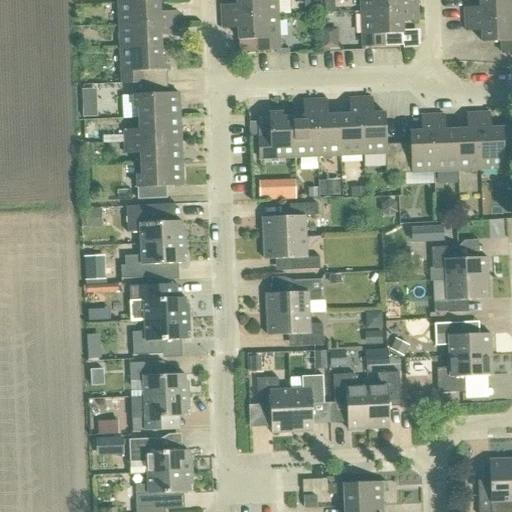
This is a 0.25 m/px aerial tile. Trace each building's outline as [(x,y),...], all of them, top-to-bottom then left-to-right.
[(236,0),(236,5),(221,6),(221,18),(278,15),(276,0),(236,0)] [(320,0),(320,12),(334,11),(333,0),(320,0)] [(359,0),(360,12),(417,10),(416,0),(359,0)] [(511,0),(479,0),(480,8),(464,9),(464,20),(511,18),(511,0)] [(158,2),(118,4),(119,26),(175,24),(175,12),(159,13),(158,2)] [(417,10),(360,12),(362,48),(403,46),(402,22),(417,22),(417,10)] [(278,15),(221,18),(222,29),(237,29),(238,40),(239,40),(239,53),(279,51),(278,15)] [(511,18),(464,20),(465,32),(481,31),(481,43),(501,42),(501,54),(511,53),(511,18)] [(175,24),(119,26),(120,49),(160,47),(160,36),(176,35),(175,24)] [(160,47),(120,49),(121,84),(141,84),(167,82),(166,58),(161,58),(160,47)] [(167,82),(141,84),(142,96),(133,96),(133,108),(138,108),(138,119),(179,117),(178,94),(167,94),(167,82)] [(349,115),(338,116),(340,157),(362,156),(360,99),(348,100),(349,115)] [(399,174),(398,145),(385,145),(384,114),(372,115),(372,99),(360,99),(362,156),(385,155),(386,175),(399,174)] [(304,117),(292,118),(294,159),(317,158),(314,101),(303,102),(304,117)] [(326,101),(314,101),(317,158),(340,157),(338,116),(327,116),(326,101)] [(281,114),(257,115),(259,160),(294,159),(292,118),(281,119),(281,114)] [(467,130),(455,131),(457,172),(480,171),(478,114),(466,115),(467,130)] [(478,114),(480,171),(503,170),(504,183),(511,182),(511,147),(502,148),(502,129),(490,129),(489,114),(478,114)] [(410,144),(398,145),(399,174),(434,173),(432,116),(420,117),(421,132),(409,133),(410,144)] [(457,172),(455,131),(444,131),(444,116),(432,116),(434,173),(457,172)] [(139,130),(123,131),(124,143),(180,140),(179,117),(138,119),(139,130)] [(180,140),(124,143),(124,154),(140,154),(140,165),(181,163),(180,140)] [(141,176),(136,176),(137,200),(167,199),(166,187),(182,186),(181,163),(140,165),(141,176)] [(293,179),(256,181),(257,200),(294,198),(293,179)] [(339,179),(325,180),(326,196),(339,195),(339,179)] [(351,189),(351,198),(364,198),(364,188),(351,189)] [(308,189),(308,199),(317,199),(317,189),(308,189)] [(289,205),(289,217),(262,218),(263,239),(305,238),(304,217),(317,217),(316,204),(289,205)] [(449,206),(436,207),(437,221),(450,220),(449,206)] [(140,245),(185,243),(184,229),(181,229),(181,222),(155,223),(155,207),(126,208),(127,234),(139,233),(140,245)] [(440,242),(440,225),(406,225),(406,242),(440,242)] [(305,238),(263,239),(264,260),(291,259),(292,271),(319,270),(319,258),(306,258),(305,238)] [(459,241),(459,256),(475,256),(475,241),(459,241)] [(141,256),(124,257),(124,266),(120,267),(121,280),(158,278),(157,265),(183,264),(183,257),(185,257),(185,243),(140,245),(141,256)] [(458,247),(430,249),(431,270),(444,270),(444,281),(487,279),(486,258),(458,259),(458,247)] [(85,280),(104,280),(103,257),(84,258),(85,280)] [(444,281),(445,302),(433,302),(433,315),(461,313),(460,301),(488,300),(487,279),(444,281)] [(293,293),(265,295),(266,316),(309,314),(308,302),(321,302),(320,280),(292,281),(293,293)] [(176,285),(130,288),(131,322),(144,321),(188,319),(188,305),(185,305),(185,298),(177,299),(176,285)] [(309,314),(266,316),(267,337),(295,335),(295,347),(323,346),(322,325),(309,325),(309,314)] [(144,321),(144,332),(132,333),(133,356),(162,355),(161,341),(187,340),(186,333),(189,333),(188,319),(144,321)] [(461,324),(434,325),(435,347),(448,346),(448,357),(491,355),(490,334),(462,336),(461,324)] [(323,351),(313,351),(314,368),(324,368),(323,351)] [(329,354),(329,366),(344,366),(344,354),(329,354)] [(449,369),(436,369),(437,394),(479,392),(478,377),(492,376),(491,355),(448,357),(449,369)] [(261,357),(249,358),(250,374),(262,373),(261,357)] [(158,363),(128,364),(130,399),(188,396),(187,382),(184,382),(184,375),(158,376),(158,363)] [(366,387),(368,430),(389,429),(388,401),(400,401),(398,373),(376,374),(376,387),(366,387)] [(368,430),(366,387),(354,388),(354,375),(332,376),(334,404),(346,403),(347,431),(368,430)] [(310,377),(310,390),(290,391),(292,433),(313,432),(311,405),(323,404),(322,377),(310,377)] [(277,379),(256,379),(257,407),(269,406),(271,434),(292,433),(290,391),(278,391),(277,379)] [(130,399),(132,433),(178,431),(178,417),(186,417),(186,410),(188,410),(188,396),(130,399)] [(116,434),(116,422),(96,423),(96,435),(116,434)] [(122,439),(97,439),(97,456),(123,455),(122,439)] [(161,439),(128,441),(129,464),(146,463),(147,474),(191,472),(191,458),(188,458),(188,451),(162,452),(161,439)] [(511,511),(511,502),(509,460),(488,461),(490,488),(477,489),(478,511),(511,511)] [(192,486),(191,472),(147,474),(147,485),(134,486),(135,511),(164,511),(164,494),(189,493),(189,486),(192,486)] [(385,483),(328,485),(328,495),(343,495),(344,508),(382,506),(382,493),(386,493),(385,483)] [(317,496),(303,497),(303,510),(317,509),(317,496)]
